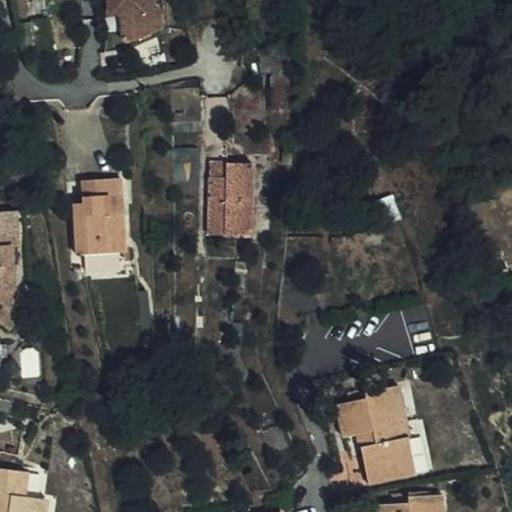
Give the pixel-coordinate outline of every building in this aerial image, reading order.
[(114,13),(117,43),(155,27),(153,9),(146,10),(144,0),(104,0),(105,5),(114,13)] [(240,246),(244,173),(216,171),(215,186),(199,186),(197,243),(240,246)] [(215,186),(216,171),(200,171),(199,186),(215,186)] [(125,249),(119,176),(81,179),(83,202),(74,203),(79,253),(125,249)] [(21,209),(0,209),(0,319),(7,326),(28,301),(12,287),(7,246),(23,244),(21,209)] [(403,385),(395,386),(406,437),(411,436),(413,436),(410,418),(403,385)] [(417,463),(411,436),(406,437),(395,386),(371,390),(370,387),(353,391),(354,400),(340,403),(348,438),(371,432),(374,445),(366,447),(371,472),(417,463)] [(417,463),(419,473),(434,470),(422,415),(410,418),(413,436),(411,436),(417,463)] [(0,511),(51,511),(53,500),(54,496),(28,493),(32,467),(12,464),(2,462),(0,477),(0,507),(2,508),(0,511)] [(417,463),(371,472),(374,483),(419,473),(417,463)] [(443,511),(441,492),(433,493),(435,511),(443,511)] [(435,511),(433,493),(408,496),(407,493),(389,495),(390,505),(374,506),(375,511),(435,511)]
